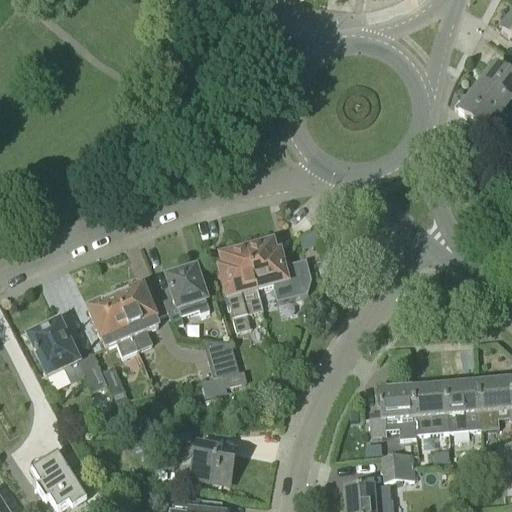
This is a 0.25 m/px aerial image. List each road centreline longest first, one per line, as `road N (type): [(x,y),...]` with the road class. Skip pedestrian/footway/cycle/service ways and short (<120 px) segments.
road 1 (residential): [(287,511),(316,411),(422,242)]
road 2 (residential): [(0,284),(230,190)]
road 3 (residential): [(470,279),(435,207),(419,128)]
